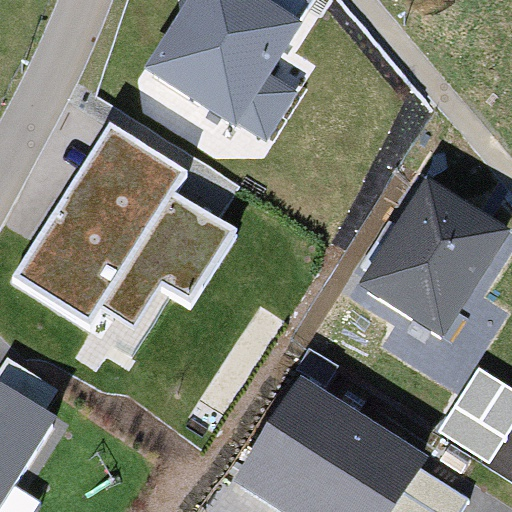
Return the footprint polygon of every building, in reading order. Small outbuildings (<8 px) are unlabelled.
[(191,0),(152,65),(263,133),(289,91),(262,75),(308,0),(191,0)] [(182,172),(107,127),(14,278),(87,323),(98,305),(135,327),(162,285),(191,303),(236,229),(171,189),(182,172)] [(504,233),(426,185),(364,284),(442,333),(504,233)] [(0,499),(49,418),(43,415),(58,391),(5,359),(0,368),(0,499)] [(420,458),(299,383),(239,479),(292,511),(460,511),(468,500),(414,467),(420,458)]
